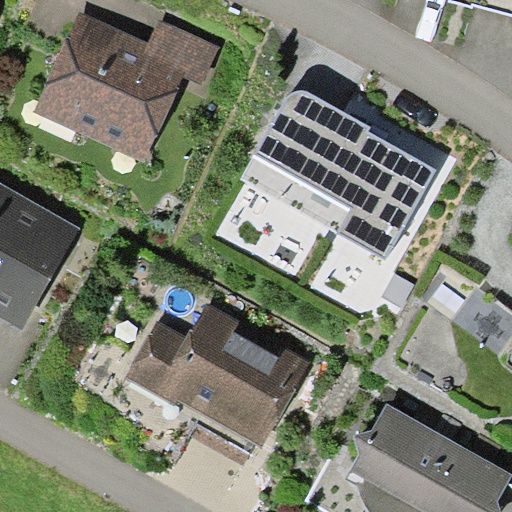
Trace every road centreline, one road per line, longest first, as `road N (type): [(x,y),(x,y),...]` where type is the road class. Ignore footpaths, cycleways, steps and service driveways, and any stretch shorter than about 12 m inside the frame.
road 1 (residential): [(511,134),(291,0)]
road 2 (residential): [(0,415),(165,511)]
